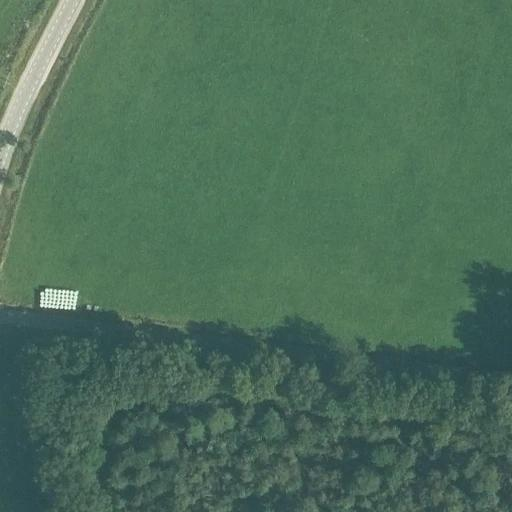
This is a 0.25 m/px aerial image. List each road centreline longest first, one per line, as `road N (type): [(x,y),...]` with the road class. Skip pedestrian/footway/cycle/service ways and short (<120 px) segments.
road 1 (unclassified): [(511,377),(0,316)]
road 2 (tertiary): [(0,152),(77,0)]
